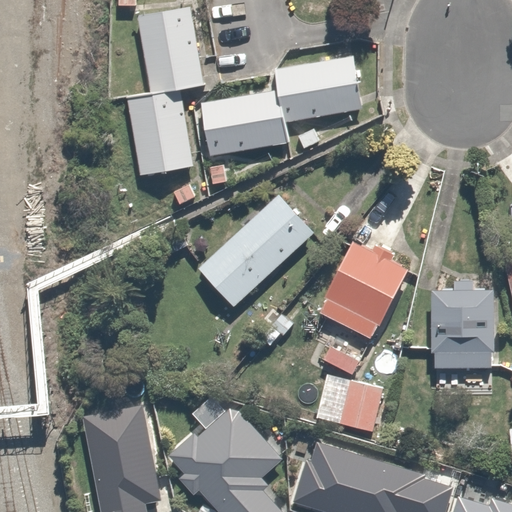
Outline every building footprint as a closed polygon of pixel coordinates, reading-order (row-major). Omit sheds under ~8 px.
[(144,84),(126,87),(137,167),(189,160),(178,83),(200,80),(189,0),(169,0),(134,5),(144,84)] [(263,69),(266,84),(194,98),(205,154),(283,138),(279,119),(356,104),(346,53),(263,69)] [(309,225),(273,187),(192,263),(227,301),(309,225)] [(406,265),(346,234),(310,302),(371,334),(406,265)] [(511,241),(498,244),(511,317),(511,241)] [(449,285),(428,284),(424,363),(487,366),(491,284),(470,283),(471,275),(449,274),(449,285)] [(357,354),(326,335),(314,354),(346,373),(357,354)] [(380,383),(343,375),(333,419),(370,427),(380,383)] [(495,387),(453,388),(453,410),(496,409),(495,387)] [(144,407),(81,419),(99,511),(146,511),(146,508),(164,504),(144,407)] [(212,511),(277,511),(260,493),(265,489),(258,482),(283,459),(241,415),(228,409),(200,436),(195,431),(164,460),(180,476),(174,481),(196,504),(201,499),(212,511)] [(448,511),(455,490),(424,481),(426,475),(318,443),(311,466),(304,464),(292,506),(313,511),(448,511)] [(511,511),(511,504),(493,498),(490,508),(458,497),(452,511),(511,511)]
